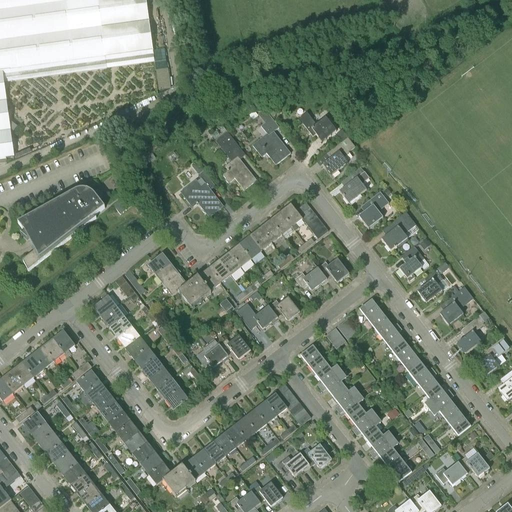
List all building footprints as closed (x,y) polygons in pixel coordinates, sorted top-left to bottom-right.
[(0,0),(0,160),(15,158),(5,82),(155,62),(146,0),(0,0)] [(266,113),(258,113),(266,123),(260,127),(267,135),(252,147),(261,159),(266,155),(275,167),(290,155),(273,133),(279,129),(266,113)] [(299,120),(302,125),(312,138),(315,135),(322,144),(336,132),(325,119),(316,126),(307,114),(299,120)] [(341,143),(345,140),(347,138),(342,131),(339,133),(335,136),(341,143)] [(227,133),(215,143),(231,163),(225,168),(228,171),(227,172),(227,173),(223,177),(229,184),(234,180),(244,192),(256,182),(240,161),(245,156),(227,133)] [(348,164),(344,159),(349,154),(347,151),(354,146),(348,138),(335,148),(339,153),(322,166),(331,177),(348,164)] [(147,157),(142,161),(145,166),(150,163),(147,157)] [(349,185),(339,193),(348,205),(366,191),(361,185),(369,180),(360,169),(345,180),(349,185)] [(201,188),(196,182),(180,193),(192,209),(198,204),(209,219),(223,208),(210,191),(215,187),(203,173),(198,177),(204,185),(201,188)] [(20,235),(27,241),(31,238),(34,242),(37,247),(34,250),(35,252),(23,262),(28,272),(96,219),(94,217),(104,209),(97,200),(99,198),(97,195),(94,192),(91,190),(87,189),(84,188),(80,188),(76,189),(72,191),(74,193),(18,224),(18,225),(24,233),(20,235)] [(369,209),(358,218),(368,231),(383,219),(378,213),(389,205),(380,193),(365,205),(369,209)] [(119,201),(113,206),(120,216),(126,211),(119,201)] [(295,212),(299,217),(309,209),(306,204),(295,212)] [(302,221),(299,217),(295,212),(290,206),(280,214),(292,229),(295,233),(299,229),(296,225),(302,221)] [(299,217),(302,221),(303,222),(313,213),(309,209),(299,217)] [(307,226),(317,218),(313,213),(303,222),(307,226)] [(282,237),(292,229),(280,214),(270,222),(282,237)] [(416,227),(405,214),(388,227),(392,232),(381,241),(391,253),(407,240),(404,236),(416,227)] [(310,231),(321,223),(317,218),(307,226),(310,231)] [(272,245),(282,237),(270,222),(260,230),(272,245)] [(314,236),(324,228),(321,223),(310,231),(314,236)] [(318,241),(328,233),(324,228),(314,236),(318,241)] [(261,253),(272,245),(260,230),(249,238),(261,253)] [(251,261),(261,253),(249,238),(239,246),(251,261)] [(307,249),(314,244),(311,240),(304,245),(307,249)] [(419,245),(423,250),(430,245),(426,240),(419,245)] [(301,254),(307,249),(304,245),(297,250),(301,254)] [(241,269),(251,261),(239,246),(229,254),(241,269)] [(399,270),(407,280),(409,283),(415,279),(412,276),(422,269),(424,271),(429,267),(424,261),(414,248),(401,257),(407,264),(399,270)] [(230,277),(241,269),(229,254),(219,262),(230,277)] [(156,278),(171,266),(162,255),(147,267),(156,278)] [(284,261),(287,265),(294,260),(290,256),(284,261)] [(318,269),(328,283),(333,279),(337,285),(349,275),(337,260),(328,267),(325,263),(318,269)] [(277,266),(280,270),(287,265),(284,261),(277,266)] [(220,285),(230,277),(219,262),(209,270),(220,285)] [(441,275),(449,269),(450,269),(445,263),(445,264),(437,270),(441,275)] [(179,276),(171,266),(156,278),(164,288),(179,276)] [(322,287),(328,283),(318,269),(305,279),(302,275),(295,281),(303,291),(307,287),(312,293),(321,286),(322,287)] [(210,293),(220,285),(209,270),(198,278),(210,293)] [(437,286),(443,281),(435,271),(424,280),(428,285),(417,293),(426,305),(442,293),(437,286)] [(267,281),(273,276),(270,272),(264,277),(267,281)] [(179,276),(164,288),(172,298),(178,293),(187,286),(179,276)] [(129,281),(137,292),(142,288),(134,277),(129,281)] [(260,286),(267,281),(264,277),(256,282),(260,286)] [(187,286),(178,293),(191,310),(211,294),(210,293),(198,278),(187,286)] [(121,287),(130,298),(135,294),(127,283),(121,287)] [(248,289),(244,284),(239,287),(243,292),(248,289)] [(459,293),(454,287),(450,290),(455,296),(459,293)] [(146,293),(142,288),(137,292),(141,297),(146,293)] [(243,293),(246,297),(253,292),(250,288),(248,289),(243,292),(243,293)] [(459,311),(473,300),(464,289),(459,293),(455,296),(445,303),(449,308),(439,316),(448,327),(463,316),(459,311)] [(239,302),(246,297),(243,293),(236,298),(239,302)] [(138,299),(135,294),(130,298),(133,303),(138,299)] [(101,320),(116,308),(108,298),(104,301),(93,309),(101,320)] [(268,308),(279,321),(283,318),(288,323),(300,314),(288,299),(279,306),(276,302),(268,308)] [(367,321),(380,312),(372,302),(360,311),(364,316),(367,321)] [(153,313),(157,310),(152,303),(148,306),(153,313)] [(222,309),(225,313),(232,308),(229,304),(222,309)] [(101,320),(109,330),(124,318),(116,308),(101,320)] [(147,318),(151,315),(145,308),(141,311),(147,318)] [(273,326),(279,321),(268,308),(256,317),(253,313),(245,319),(253,329),(258,326),(262,331),(272,324),(273,326)] [(387,322),(380,312),(367,321),(375,331),(387,322)] [(473,334),(490,321),(484,314),(463,330),(468,336),(457,345),(465,356),(481,344),(473,334)] [(156,321),(151,315),(147,318),(152,324),(156,321)] [(361,319),(360,318),(356,321),(360,326),(367,321),(364,316),(361,319)] [(132,329),(124,318),(109,330),(117,340),(132,329)] [(346,321),(342,325),(349,334),(353,330),(346,321)] [(375,331),(383,341),(399,328),(397,325),(393,329),(387,322),(375,331)] [(344,338),(349,334),(342,325),(337,329),(344,338)] [(162,338),(166,335),(161,328),(157,331),(162,338)] [(402,331),(399,328),(383,341),(392,352),(404,343),(398,335),(402,331)] [(117,340),(125,351),(140,339),(132,329),(117,340)] [(335,330),(331,334),(338,343),(342,339),(335,330)] [(353,330),(349,334),(352,338),(357,335),(353,330)] [(65,355),(64,356),(67,359),(71,356),(69,352),(75,347),(63,332),(53,340),(65,355)] [(333,346),(338,343),(331,334),(326,337),(333,346)] [(347,342),(352,338),(349,334),(344,338),(347,342)] [(172,342),(166,335),(162,338),(168,345),(172,342)] [(209,335),(208,336),(203,340),(207,344),(213,340),(209,335)] [(219,346),(229,359),(234,356),(238,362),(250,352),(238,337),(230,344),(227,340),(219,346)] [(148,349),(140,339),(125,351),(133,361),(148,349)] [(342,339),(338,343),(341,347),(346,343),(342,339)] [(503,339),(492,347),(481,356),(485,360),(475,368),(484,379),(498,368),(493,362),(500,357),(509,350),(509,349),(510,348),(503,339)] [(55,363),(64,356),(65,355),(53,340),(43,348),(55,363)] [(336,351),(341,347),(338,343),(333,346),(336,351)] [(392,352),(400,363),(416,350),(414,347),(410,350),(404,343),(392,352)] [(224,364),(229,359),(219,346),(207,355),(204,352),(196,358),(204,368),(209,364),(213,370),(222,363),(224,364)] [(43,348),(32,356),(44,371),(55,363),(43,348)] [(301,357),(307,366),(320,357),(313,348),(301,357)] [(133,361),(141,371),(156,359),(148,349),(133,361)] [(179,359),(183,356),(177,349),(173,352),(179,359)] [(419,353),(416,350),(400,363),(409,374),(421,365),(415,357),(419,353)] [(34,379),(44,371),(32,356),(22,364),(34,379)] [(188,362),(183,356),(179,359),(184,365),(188,362)] [(327,365),(320,357),(307,366),(314,375),(327,365)] [(165,370),(156,359),(141,371),(149,382),(165,370)] [(78,371),(82,376),(92,368),(88,363),(78,371)] [(24,387),(34,379),(22,364),(12,372),(24,387)] [(317,387),(320,390),(336,378),(342,373),(337,367),(331,371),(327,365),(314,375),(321,384),(317,387)] [(409,374),(418,385),(434,373),(431,369),(427,373),(421,365),(409,374)] [(194,379),(199,376),(193,369),(189,372),(194,379)] [(149,382),(157,392),(172,380),(165,370),(149,382)] [(72,375),(76,380),(82,376),(78,371),(72,375)] [(507,383),(498,391),(507,403),(511,398),(511,371),(503,379),(507,383)] [(13,395),(24,387),(12,372),(1,380),(13,395)] [(84,394),(100,382),(92,372),(76,384),(84,394)] [(342,373),(336,378),(320,390),(322,394),(326,390),(332,398),(345,389),(341,384),(347,380),(342,373)] [(436,376),(434,373),(418,385),(426,396),(438,387),(432,379),(436,376)] [(204,383),(199,376),(194,379),(200,386),(204,383)] [(0,400),(3,404),(13,395),(1,380),(0,381),(0,400)] [(60,386),(64,390),(71,385),(67,380),(60,386)] [(180,390),(172,380),(157,392),(165,402),(180,390)] [(108,392),(100,382),(84,394),(92,405),(108,392)] [(429,412),(435,407),(451,395),(448,392),(444,395),(438,387),(426,396),(430,401),(424,405),(429,412)] [(337,412),(353,400),(359,395),(354,389),(348,393),(345,389),(332,398),(339,406),(334,409),(337,412)] [(180,390),(165,402),(173,413),(188,401),(180,390)] [(47,396),(50,400),(57,395),(54,391),(47,396)] [(278,399),(282,403),(292,396),(288,391),(278,399)] [(100,415),(116,403),(108,392),(92,405),(100,415)] [(287,410),(285,408),(282,403),(278,399),(276,395),(265,403),(277,418),(287,410)] [(359,395),(353,400),(337,412),(339,416),(343,412),(350,420),(362,411),(358,406),(364,402),(359,395)] [(453,398),(451,395),(435,407),(429,412),(434,418),(439,413),(442,417),(455,408),(449,401),(453,398)] [(40,402),(43,406),(50,400),(47,396),(40,402)] [(282,403),(285,408),(296,400),(292,396),(282,403)] [(67,408),(71,404),(66,398),(62,401),(67,408)] [(287,410),(289,413),(300,405),(296,400),(285,408),(287,410)] [(61,412),(65,409),(60,403),(56,406),(61,412)] [(124,413),(116,403),(100,415),(108,426),(124,413)] [(267,426),(277,418),(265,403),(255,411),(267,426)] [(77,411),(71,404),(67,408),(73,415),(77,411)] [(289,413),(293,418),(303,410),(300,405),(289,413)] [(30,416),(35,413),(31,408),(26,411),(30,416)] [(462,418),(455,408),(442,417),(450,427),(462,418)] [(70,416),(65,409),(61,412),(66,419),(70,416)] [(293,418),(297,423),(307,415),(303,410),(293,418)] [(388,415),(392,421),(399,416),(394,410),(388,415)] [(30,416),(26,411),(15,420),(19,425),(30,416)] [(256,435),(267,426),(255,411),(244,419),(256,435)] [(354,435),(371,422),(377,417),(372,411),(366,416),(362,411),(350,420),(356,428),(352,432),(354,435)] [(412,416),(408,412),(404,415),(407,420),(412,416)] [(116,435),(132,423),(124,413),(108,426),(116,435)] [(38,414),(23,426),(31,436),(46,424),(38,414)] [(311,419),(307,415),(297,423),(301,428),(311,419)] [(377,417),(371,422),(354,435),(357,438),(361,435),(367,442),(379,433),(376,429),(382,424),(377,417)] [(83,428),(87,425),(82,418),(78,422),(83,428)] [(462,418),(450,427),(458,437),(470,428),(462,418)] [(246,443),(256,435),(244,419),(234,427),(246,443)] [(81,430),(76,423),(72,427),(77,433),(81,430)] [(139,433),(132,423),(116,435),(124,446),(139,433)] [(54,434),(46,424),(31,436),(39,446),(54,434)] [(93,432),(87,425),(83,428),(89,435),(93,432)] [(287,431),(290,435),(297,430),(294,426),(287,431)] [(236,450),(246,443),(234,427),(224,435),(236,450)] [(81,430),(77,433),(82,440),(86,437),(81,430)] [(280,437),(283,441),(290,435),(287,431),(280,437)] [(132,456),(148,444),(139,433),(124,446),(132,456)] [(371,457),(388,444),(394,439),(389,433),(383,438),(379,433),(367,442),(373,450),(369,454),(371,457)] [(54,434),(39,446),(47,457),(62,445),(54,434)] [(226,458),(236,450),(224,435),(214,443),(226,458)] [(290,441),(293,445),(298,441),(295,436),(290,441)] [(428,436),(423,440),(427,444),(431,441),(428,436)] [(99,449),(103,445),(98,439),(94,442),(99,449)] [(394,439),(388,444),(371,457),(374,460),(378,457),(385,465),(397,456),(393,450),(399,446),(394,439)] [(431,441),(427,444),(431,449),(435,455),(440,452),(435,445),(431,441)] [(266,447),(270,452),(276,446),(273,442),(266,447)] [(215,466),(226,458),(214,443),(203,451),(215,466)] [(97,450),(92,444),(88,447),(93,454),(97,450)] [(155,454),(148,444),(132,456),(140,466),(155,454)] [(70,455),(62,445),(47,457),(55,467),(70,455)] [(109,452),(103,445),(99,449),(105,456),(109,452)] [(425,445),(421,449),(424,454),(429,460),(434,456),(429,450),(425,445)] [(300,455),(310,469),(315,465),(320,471),(331,461),(320,446),(311,453),(308,449),(300,455)] [(260,453),(263,457),(270,452),(266,447),(260,453)] [(97,450),(93,454),(98,460),(102,457),(97,450)] [(205,474),(215,466),(203,451),(193,459),(205,474)] [(148,476),(163,464),(155,454),(140,466),(148,476)] [(276,459),(272,454),(266,459),(269,464),(276,459)] [(63,477),(78,465),(70,455),(55,467),(63,477)] [(305,473),(310,469),(300,455),(288,465),(285,460),(277,467),(285,477),(290,473),(294,479),(304,472),(305,473)] [(459,464),(458,464),(467,476),(469,477),(473,474),(478,480),(490,470),(478,455),(469,462),(466,458),(462,461),(459,464)] [(385,465),(392,474),(404,465),(397,456),(385,465)] [(246,463),(249,467),(256,462),(253,458),(246,463)] [(115,469),(119,466),(114,459),(110,463),(115,469)] [(194,483),(195,482),(205,474),(193,459),(183,467),(194,483)] [(239,469),(242,473),(249,467),(246,463),(239,469)] [(113,471),(108,464),(104,467),(109,474),(113,471)] [(171,475),(163,464),(148,476),(156,487),(163,482),(162,482),(171,475)] [(467,476),(458,464),(446,473),(443,469),(435,475),(443,486),(448,482),(452,488),(467,476)] [(0,486),(17,473),(11,465),(2,472),(4,474),(0,477),(0,486)] [(86,476),(78,465),(63,477),(71,488),(86,476)] [(411,474),(404,465),(392,474),(399,483),(411,474)] [(125,473),(119,466),(115,469),(121,476),(125,473)] [(183,467),(182,467),(172,475),(171,475),(162,482),(163,482),(175,499),(195,483),(195,482),(194,483),(183,467)] [(113,471),(109,474),(114,481),(118,478),(113,471)] [(229,484),(235,478),(232,474),(225,479),(229,484)] [(402,492),(417,480),(413,475),(398,487),(402,492)] [(79,498),(94,486),(86,476),(71,488),(79,498)] [(222,489),(229,484),(225,479),(219,485),(222,489)] [(131,489),(135,486),(130,480),(126,483),(131,489)] [(251,493),(262,507),(266,503),(271,509),(283,499),(271,484),(262,491),(259,487),(251,493)] [(125,494),(129,491),(124,485),(120,488),(125,494)] [(0,509),(11,501),(0,486),(0,509)] [(102,496),(94,486),(79,498),(87,508),(102,496)] [(141,493),(135,486),(131,489),(137,497),(141,493)] [(215,498),(216,497),(214,495),(215,494),(212,490),(205,495),(210,502),(215,498)] [(134,498),(129,491),(125,494),(131,502),(134,498)] [(256,511),(262,507),(251,493),(239,503),(236,499),(228,505),(233,511),(256,511)] [(409,502),(417,511),(424,511),(425,511),(435,511),(441,508),(429,493),(420,500),(417,496),(410,502),(410,501),(409,502)] [(24,501),(30,509),(39,501),(33,494),(24,501)] [(216,497),(215,498),(221,505),(224,502),(219,495),(216,497)] [(89,511),(102,511),(110,506),(102,496),(87,508),(89,511)] [(203,504),(208,500),(205,496),(199,500),(203,504)] [(11,501),(0,509),(0,511),(18,511),(11,502),(11,501)] [(417,511),(409,502),(398,511),(395,508),(388,511),(417,511)]
